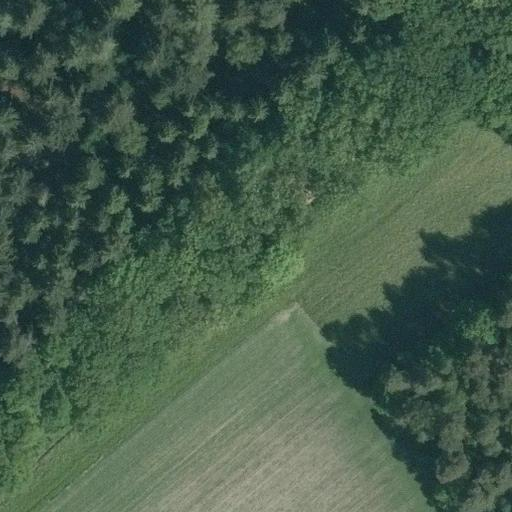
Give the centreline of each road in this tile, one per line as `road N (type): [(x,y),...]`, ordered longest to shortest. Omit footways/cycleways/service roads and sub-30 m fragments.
road 1 (track): [(427,0),(466,23),(0,417)]
road 2 (track): [(310,0),(86,112),(48,120),(0,112)]
